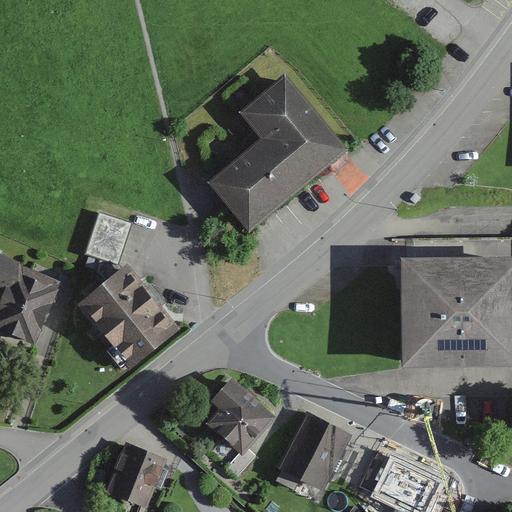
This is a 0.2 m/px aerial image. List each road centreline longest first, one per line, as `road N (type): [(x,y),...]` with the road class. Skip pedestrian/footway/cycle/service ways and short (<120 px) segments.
road 1 (residential): [(220,341),(346,238),(511,52)]
road 2 (residential): [(220,341),(482,473)]
road 3 (residential): [(55,475),(220,341)]
